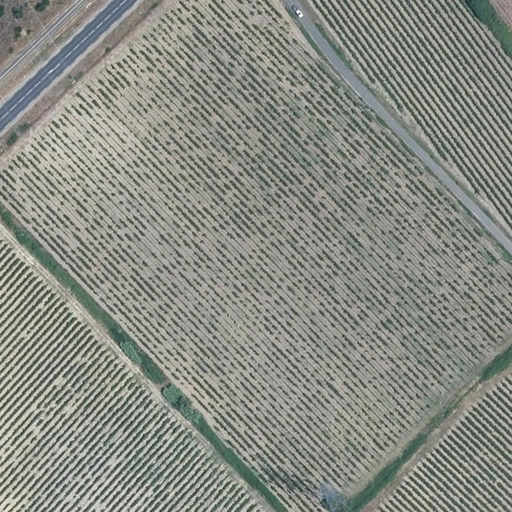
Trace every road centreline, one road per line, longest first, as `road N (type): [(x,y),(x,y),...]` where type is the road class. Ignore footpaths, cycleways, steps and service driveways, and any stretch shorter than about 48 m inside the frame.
road 1 (unclassified): [(286,0),(511,244)]
road 2 (secondary): [(0,122),(129,0)]
